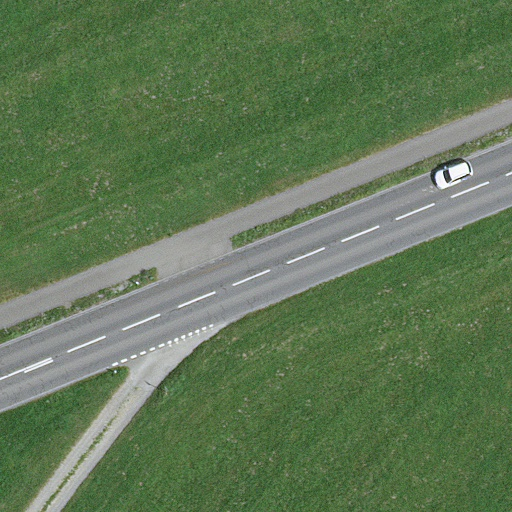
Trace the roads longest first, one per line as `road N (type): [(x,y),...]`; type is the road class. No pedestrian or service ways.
road 1 (secondary): [(511,172),(0,379)]
road 2 (track): [(161,314),(154,359),(43,511)]
